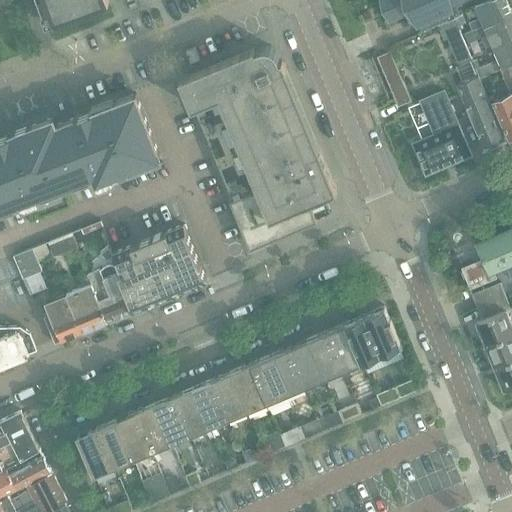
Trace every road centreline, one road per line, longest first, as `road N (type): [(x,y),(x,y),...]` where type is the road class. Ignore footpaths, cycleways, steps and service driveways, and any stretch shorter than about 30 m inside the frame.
road 1 (residential): [(0,93),(67,80),(247,0)]
road 2 (residential): [(0,388),(232,299)]
road 3 (residential): [(391,224),(298,0)]
road 4 (residential): [(480,434),(391,224)]
road 5 (residential): [(232,299),(369,242),(391,224)]
road 6 (residential): [(391,224),(511,172)]
road 7 (residential): [(186,181),(232,299)]
